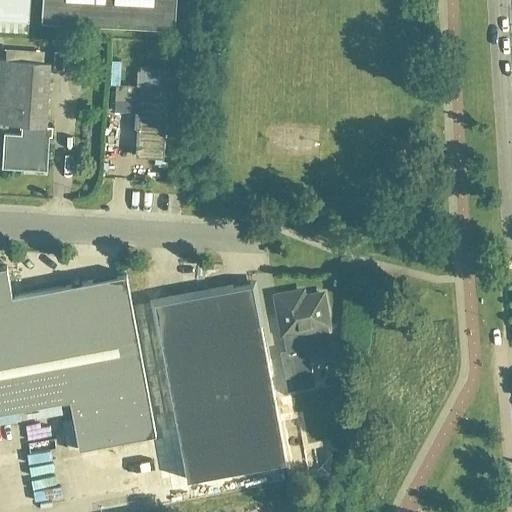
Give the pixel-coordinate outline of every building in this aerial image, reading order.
[(0,0),(0,19),(29,21),(30,0),(43,0),(42,22),(175,30),(177,0),(0,0)] [(50,136),(45,136),(45,126),(49,62),(1,60),(0,83),(0,123),(21,124),(21,134),(4,133),(2,168),(48,171),(50,136)] [(137,109),(137,100),(155,101),(156,84),(116,82),(115,108),(137,109)] [(135,155),(163,157),(166,102),(155,101),(137,100),(137,109),(135,155)] [(7,265),(0,266),(0,411),(71,398),(80,447),(157,433),(126,273),(12,295),(7,265)] [(153,301),(186,481),(286,463),(253,283),(153,301)] [(327,326),(328,326),(323,294),(321,295),(318,293),(308,295),(306,297),(296,299),(294,293),(276,296),(283,334),(285,334),(288,352),(282,353),(289,390),(307,387),(301,351),(330,346),(327,326)] [(61,475),(35,475),(35,499),(61,499),(61,475)]
